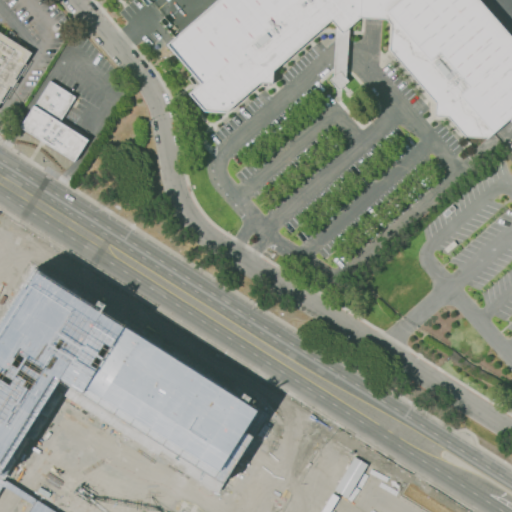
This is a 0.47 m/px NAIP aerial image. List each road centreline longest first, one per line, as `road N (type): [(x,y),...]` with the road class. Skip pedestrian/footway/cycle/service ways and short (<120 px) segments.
road 1 (residential): [(511,432),(199,232),(175,189),(156,98),(75,0)]
road 2 (primary): [(18,208),(453,484)]
road 3 (primary): [(511,482),(265,326)]
road 4 (primary): [(182,276),(32,182)]
